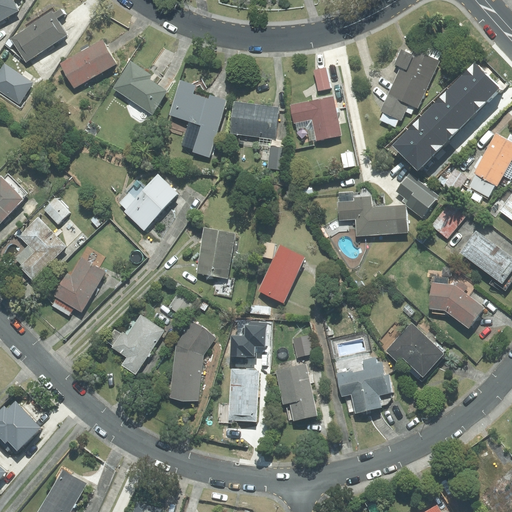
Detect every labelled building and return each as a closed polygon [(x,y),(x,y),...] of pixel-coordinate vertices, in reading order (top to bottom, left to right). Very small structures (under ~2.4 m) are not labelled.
[(0,0),(0,26),(23,13),(17,2),(21,0),(0,0)] [(57,15),(56,13),(14,40),(30,64),(72,37),(62,22),(68,18),(63,11),(57,15)] [(93,49),(91,46),(83,51),(85,53),(64,65),(78,89),(120,65),(107,41),(93,49)] [(425,43),(421,52),(413,49),(411,54),(403,51),(396,66),(403,70),(383,112),(385,114),(382,120),(398,128),(401,121),(404,122),(411,106),(420,110),(443,63),(439,61),(444,52),(425,43)] [(155,77),(134,63),(116,89),(156,115),(172,92),(153,80),(155,77)] [(330,69),(316,72),(320,93),(334,90),(330,69)] [(479,130),(499,112),(468,79),(448,97),(462,111),(456,117),(460,121),(454,127),(465,139),(477,128),(479,130)] [(185,152),(215,160),(231,101),(216,97),(215,100),(198,95),(201,85),(182,80),(172,117),(193,123),(185,152)] [(294,106),(298,125),(315,121),(320,144),(346,138),(336,97),(294,106)] [(282,105),(237,101),(234,136),(279,140),(282,105)] [(423,113),(409,127),(432,151),(446,137),(423,113)] [(511,136),(510,140),(500,134),(473,182),(494,194),(498,186),(501,188),(511,167),(511,136)] [(274,141),(274,146),(271,146),(270,170),(288,171),(289,147),(289,142),(274,141)] [(354,151),(341,154),(344,170),(358,167),(354,151)] [(470,178),(457,169),(445,187),(457,196),(470,178)] [(0,230),(30,199),(5,176),(0,180),(0,230)] [(138,201),(131,194),(121,204),(129,211),(127,213),(147,232),(183,195),(163,176),(138,201)] [(314,185),(300,188),(302,198),(316,195),(314,185)] [(74,213),(58,197),(50,204),(66,221),(74,213)] [(511,197),(502,210),(511,218),(511,197)] [(357,203),(342,203),(342,219),(359,219),(359,235),(412,236),(413,207),(377,207),(377,199),(357,199),(357,203)] [(470,216),(454,202),(434,226),(450,240),(470,216)] [(69,248),(49,226),(14,260),(34,281),(69,248)] [(240,235),(209,228),(200,275),(231,281),(240,235)] [(511,279),(511,255),(481,233),(464,255),(507,286),(511,279)] [(310,258),(284,246),(261,292),(287,305),(310,258)] [(77,308),(86,313),(110,273),(86,258),(73,278),(68,275),(56,295),(60,297),(54,306),(71,317),(77,308)] [(489,309),(459,287),(435,284),(432,310),(448,312),(472,331),(489,309)] [(200,300),(183,289),(171,309),(187,319),(200,300)] [(124,365),(140,376),(169,332),(144,315),(130,336),(122,330),(112,346),(129,358),(124,365)] [(201,401),(206,357),(220,338),(197,322),(179,347),(173,398),(201,401)] [(405,359),(427,379),(449,357),(415,324),(389,351),(401,363),(405,359)] [(312,335),(294,339),(299,359),(317,355),(312,335)] [(367,371),(341,377),(345,397),(355,394),(359,415),(386,409),(384,398),(394,396),(386,363),(380,364),(378,357),(365,360),(367,371)] [(296,424),(323,417),(310,363),(278,371),(286,405),(291,404),(296,424)] [(263,371),(234,369),(231,421),(260,422),(263,371)] [(0,496),(12,483),(0,469),(0,496)] [(511,469),(478,496),(490,511),(509,511),(511,510),(511,469)] [(73,511),(89,482),(65,470),(42,511),(73,511)] [(164,511),(167,500),(140,492),(134,511),(164,511)]
